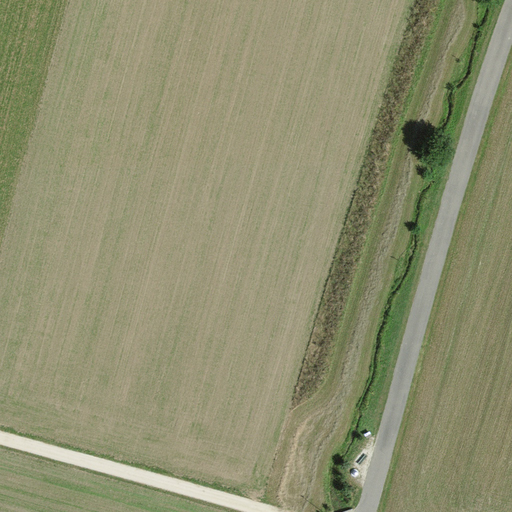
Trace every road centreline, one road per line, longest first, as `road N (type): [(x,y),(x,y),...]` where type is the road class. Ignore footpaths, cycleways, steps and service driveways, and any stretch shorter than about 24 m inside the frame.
road 1 (track): [(511,21),(363,511)]
road 2 (track): [(266,511),(0,439)]
